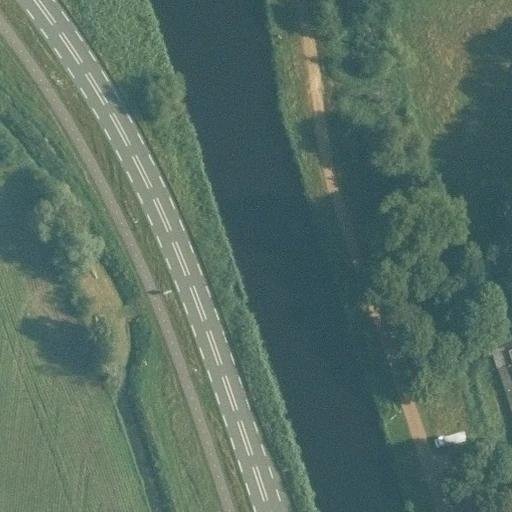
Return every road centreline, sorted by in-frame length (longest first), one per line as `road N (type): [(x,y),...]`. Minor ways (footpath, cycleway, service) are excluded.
road 1 (secondary): [(253,511),(152,235),(82,107),(9,0)]
road 2 (track): [(438,511),(321,138),(302,0)]
